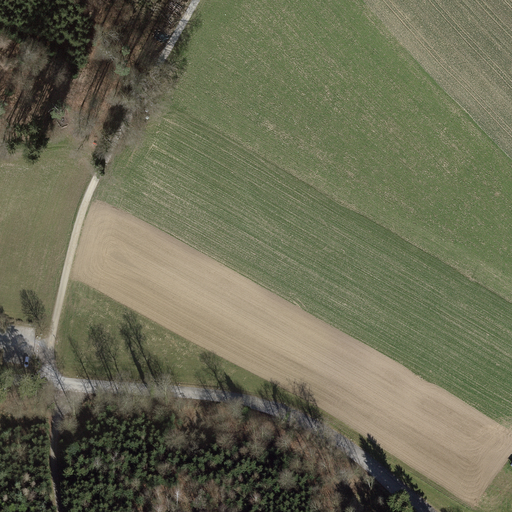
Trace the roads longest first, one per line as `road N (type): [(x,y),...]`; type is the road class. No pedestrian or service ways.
road 1 (unclassified): [(0,377),(264,406),(333,438),(423,511)]
road 2 (track): [(50,349),(87,198),(195,0)]
road 3 (track): [(61,511),(53,452),(61,382)]
